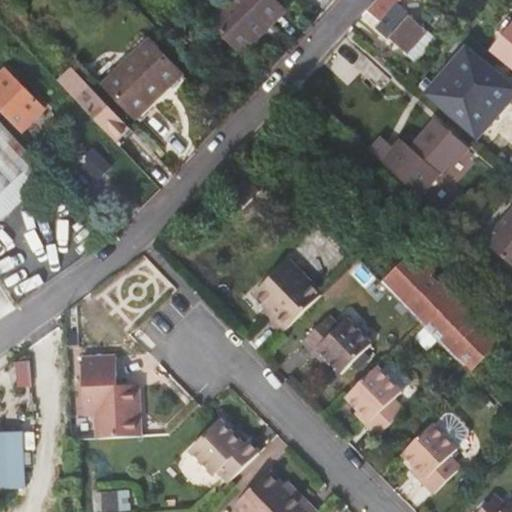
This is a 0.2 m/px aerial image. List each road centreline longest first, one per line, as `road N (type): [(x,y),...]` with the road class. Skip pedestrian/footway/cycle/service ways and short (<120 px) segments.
road 1 (residential): [(357,0),(140,238),(0,327)]
road 2 (residential): [(387,511),(187,316)]
